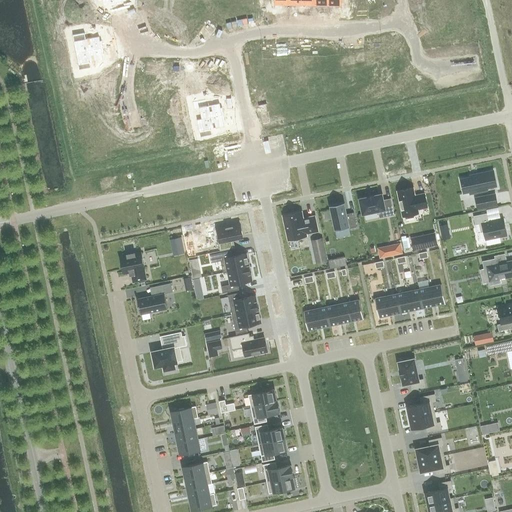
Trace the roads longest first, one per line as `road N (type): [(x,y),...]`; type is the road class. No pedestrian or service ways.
road 1 (residential): [(230,39),(407,25),(428,67),(472,64)]
road 2 (residential): [(258,169),(511,115)]
road 3 (residential): [(299,366),(258,169)]
road 4 (tertiary): [(0,316),(41,511)]
road 5 (residential): [(299,366),(138,399)]
road 6 (residential): [(365,351),(393,487)]
road 7 (residential): [(328,500),(299,366)]
road 8 (residential): [(258,169),(230,39)]
